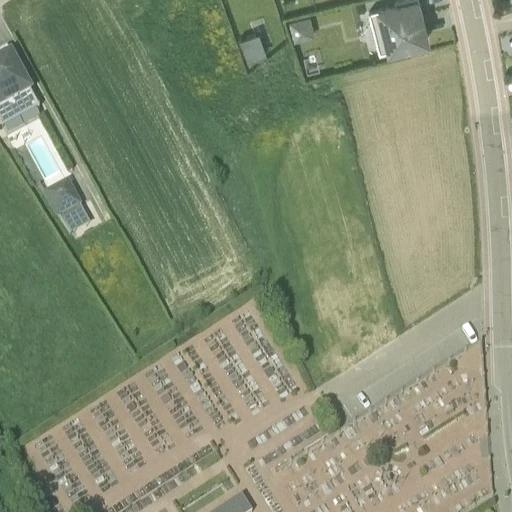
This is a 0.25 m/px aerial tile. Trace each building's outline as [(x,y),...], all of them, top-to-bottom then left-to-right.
[(422,19),(417,0),(406,0),(393,3),(394,9),(367,16),(378,57),(424,45),(420,27),(418,27),(417,21),(422,19)] [(308,21),(288,26),(293,46),(313,40),(308,21)] [(4,50),(0,52),(0,126),(0,128),(37,108),(4,50)] [(66,180),(41,194),(55,220),(59,218),(68,235),(88,224),(78,207),(80,205),(66,180)] [(245,511),(237,497),(214,511),(245,511)]
